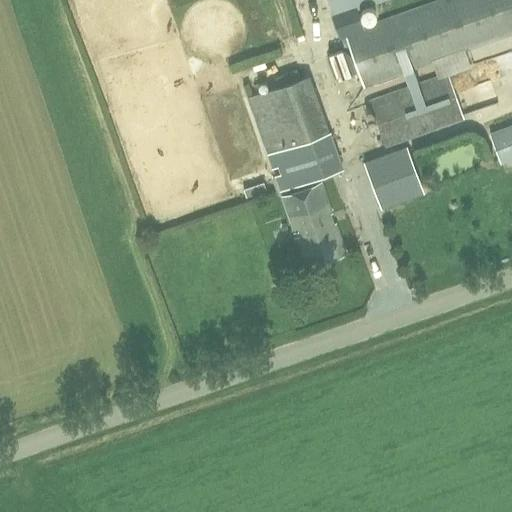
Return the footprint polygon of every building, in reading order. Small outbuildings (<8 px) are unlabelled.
[(511,0),(332,0),(338,16),(382,0),(511,0)] [(363,88),(511,35),(511,0),(440,0),(344,34),(363,88)] [(343,42),(333,45),(342,74),(352,71),(343,42)] [(385,147),(464,119),(448,74),(369,102),(385,147)] [(283,197),(320,184),(317,174),(336,167),(305,78),(249,98),(283,197)] [(511,125),(490,134),(501,163),(511,158),(511,125)] [(407,188),(399,162),(384,167),(392,192),(407,188)] [(320,184),(283,197),(308,268),(345,255),(320,184)] [(254,208),(164,236),(179,276),(268,249),(254,208)]
